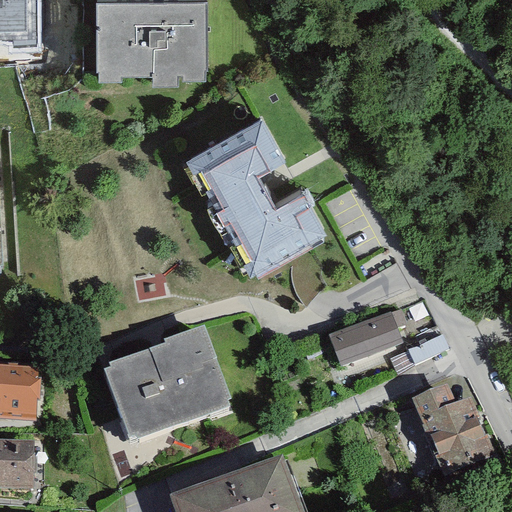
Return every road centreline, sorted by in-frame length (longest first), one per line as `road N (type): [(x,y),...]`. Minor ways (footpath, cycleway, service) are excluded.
road 1 (residential): [(431,291),(511,440)]
road 2 (track): [(511,87),(424,0)]
